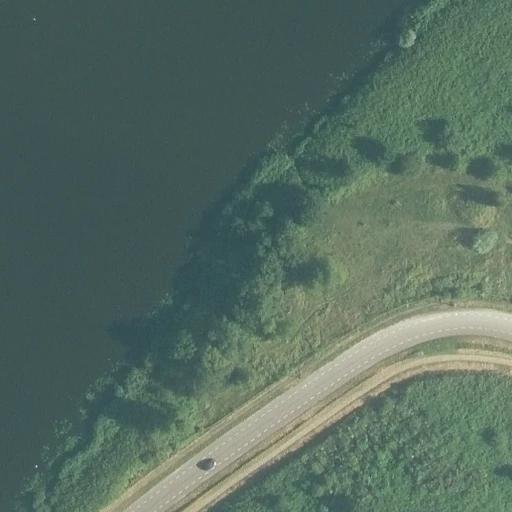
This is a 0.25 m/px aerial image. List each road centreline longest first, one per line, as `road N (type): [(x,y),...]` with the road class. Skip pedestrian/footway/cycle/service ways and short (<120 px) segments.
road 1 (unclassified): [(144,511),(382,344),(447,323),(511,328)]
road 2 (unknown): [(511,364),(413,364),(197,511)]
